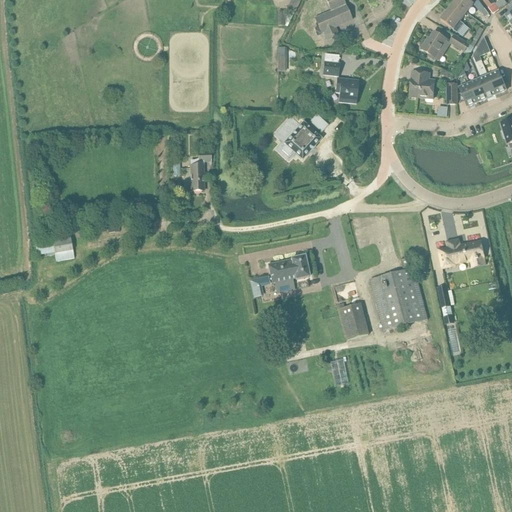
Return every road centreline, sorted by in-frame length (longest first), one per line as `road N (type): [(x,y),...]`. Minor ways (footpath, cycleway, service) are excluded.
road 1 (residential): [(386,122),(391,64),(424,0)]
road 2 (residential): [(511,102),(447,126),(386,122)]
